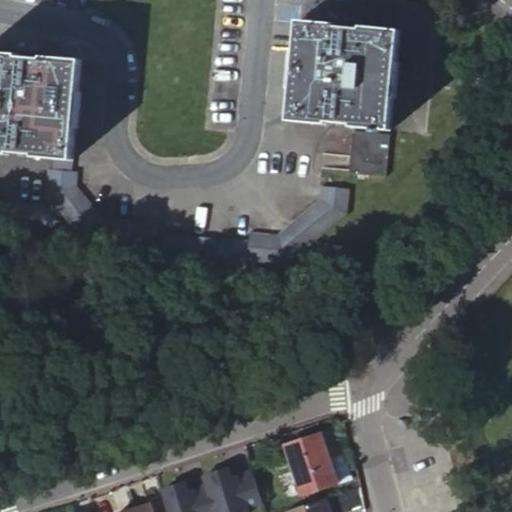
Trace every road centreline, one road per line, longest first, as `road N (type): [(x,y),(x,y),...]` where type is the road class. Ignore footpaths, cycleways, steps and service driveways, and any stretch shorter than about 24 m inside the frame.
road 1 (residential): [(265,0),(252,145),(220,177),(174,184),(148,181),(115,146),(121,79),(102,46),(0,21)]
road 2 (residential): [(0,506),(364,392)]
road 3 (residential): [(364,392),(511,230)]
road 4 (residential): [(390,511),(364,392)]
